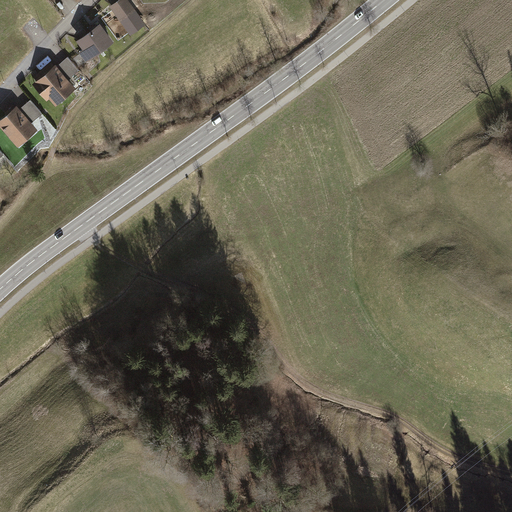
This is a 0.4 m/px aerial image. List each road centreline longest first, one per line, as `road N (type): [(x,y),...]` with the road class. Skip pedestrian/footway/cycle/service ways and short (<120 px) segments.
road 1 (track): [(81,227),(90,241),(145,271),(232,305),(302,378),(335,397),(403,422),(466,462),(511,474)]
road 2 (secondary): [(0,289),(388,0)]
road 3 (track): [(0,228),(50,166),(52,146),(82,103),(194,0)]
road 4 (residential): [(0,97),(90,0)]
